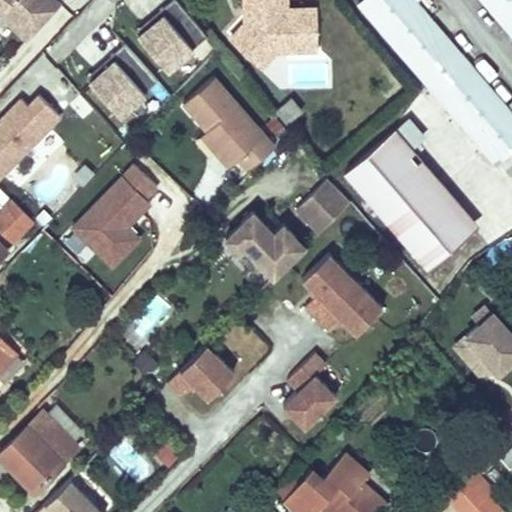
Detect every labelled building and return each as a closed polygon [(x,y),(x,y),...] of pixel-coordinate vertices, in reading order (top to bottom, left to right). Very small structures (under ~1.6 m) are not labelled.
[(0,0),(0,12),(26,38),(60,3),(56,0),(0,0)] [(121,0),(142,23),(166,0),(121,0)] [(175,0),(172,0),(133,35),(167,72),(208,36),(175,0)] [(267,40),(275,49),(317,48),(316,7),(286,7),(286,0),(244,0),(245,11),(250,16),(231,36),(252,56),(267,40)] [(511,148),(511,112),(416,0),(360,0),(359,2),(495,162),(511,148)] [(511,0),(483,0),(511,33),(511,0)] [(261,64),(275,49),(267,40),(252,56),(261,64)] [(86,76),(117,116),(157,85),(126,45),(86,76)] [(274,143),(213,74),(183,101),(221,143),(215,148),(228,164),(238,155),(248,166),(274,143)] [(69,92),(51,108),(61,119),(78,103),(69,92)] [(302,108),(291,96),(277,108),(288,120),(302,108)] [(409,115),(397,124),(412,144),(424,135),(409,115)] [(391,130),(345,169),(427,265),(472,226),(391,130)] [(129,221),(161,189),(132,160),(68,225),(111,268),(144,235),(129,221)] [(328,177),(297,207),(320,230),(350,200),(328,177)] [(0,251),(33,219),(11,198),(0,208),(0,251)] [(275,231),(254,210),(228,236),(240,249),(245,243),(276,274),(306,243),(284,222),(275,231)] [(336,322),(354,340),(383,310),(328,257),(300,286),(314,300),(304,310),(327,332),(336,322)] [(487,384),(511,361),(511,329),(490,305),(449,341),(487,384)] [(0,369),(18,351),(0,334),(0,369)] [(204,409),(231,383),(202,352),(167,385),(178,397),(186,389),(204,409)] [(284,383),(295,394),(323,365),(312,354),(284,383)] [(511,367),(500,375),(511,393),(511,367)] [(280,412),(304,435),(334,404),(310,381),(280,412)] [(43,408),(0,450),(0,454),(1,455),(0,455),(0,475),(11,466),(34,489),(63,461),(62,460),(78,444),(43,408)] [(147,454),(165,472),(178,459),(161,441),(147,454)] [(298,481),(283,498),(296,511),(313,511),(320,504),(324,500),(338,511),(381,511),(388,504),(361,480),(368,472),(343,451),(321,476),(310,467),(298,481)] [(470,473),(446,495),(461,511),(497,511),(501,509),(484,489),(473,477),(470,473)] [(489,485),(478,473),(473,477),(484,489),(489,485)] [(291,475),(276,491),(283,498),(298,481),(291,475)] [(104,511),(70,477),(34,511),(104,511)] [(275,511),(263,498),(248,511),(275,511)] [(320,504),(329,511),(338,511),(324,500),(320,504)]
